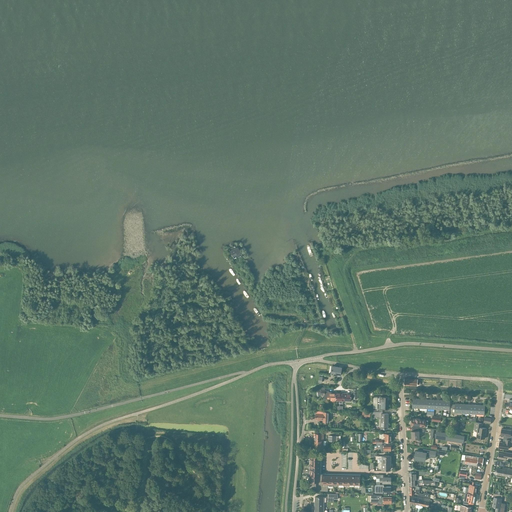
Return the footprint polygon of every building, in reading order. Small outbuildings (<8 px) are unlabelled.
[(229,249),(232,255),(240,251),(237,245),(229,249)] [(340,376),(341,374),(342,367),(332,366),(331,374),(340,376)] [(336,400),(336,392),(329,392),(329,390),(325,390),(324,390),(324,387),(318,387),(318,390),(318,395),(324,395),(324,399),(329,399),(329,398),(331,398),(331,400),(336,400)] [(388,397),(373,397),(373,407),(373,411),(382,411),(382,408),(388,408),(388,401),(387,401),(388,397)] [(434,409),(435,400),(427,399),(427,408),(434,409)] [(442,409),(443,400),(435,400),(434,409),(442,409)] [(462,413),(462,404),(455,403),(455,404),(452,404),(451,408),(455,408),(454,412),(462,413)] [(477,414),(477,405),(470,404),(469,413),(477,414)] [(329,411),(317,411),(317,412),(316,412),(315,419),(323,419),(323,421),(329,422),(329,411)] [(382,413),(382,411),(373,411),(372,411),(372,417),(380,417),(380,428),(388,429),(388,413),(382,413)] [(420,419),(420,418),(416,417),(416,418),(412,418),(411,420),(410,420),(409,422),(411,422),(411,424),(423,426),(425,426),(426,420),(420,419)] [(484,438),(486,428),(482,427),(482,423),(476,422),(474,431),(477,431),(477,437),(484,438)] [(424,432),(424,428),(412,426),(412,431),(411,431),(412,438),(419,438),(419,431),(424,432)] [(503,438),(511,439),(511,436),(510,436),(511,430),(501,428),(500,434),(504,435),(503,438)] [(463,442),(464,436),(437,431),(435,438),(463,442)] [(376,443),(382,443),(387,443),(387,442),(391,442),(391,433),(383,433),(383,441),(382,441),(383,439),(375,439),(375,440),(373,440),(373,443),(376,443)] [(511,443),(511,439),(503,438),(502,442),(499,441),(498,447),(508,449),(509,443),(511,443)] [(382,444),(382,443),(376,443),(376,447),(378,447),(378,449),(382,449),(382,451),(384,451),(384,450),(391,450),(391,444),(382,444)] [(435,457),(436,451),(436,450),(423,448),(423,452),(416,450),(414,459),(425,460),(426,456),(435,457)] [(473,456),(466,454),(465,462),(477,464),(478,459),(473,458),(473,456)] [(478,459),(477,464),(482,465),(483,457),(473,456),(473,458),(478,459)] [(497,468),(496,474),(511,476),(511,468),(503,467),(503,469),(497,468)] [(383,476),(383,475),(376,475),(376,478),(377,478),(376,482),(377,484),(380,484),(380,482),(383,482),(391,482),(391,476),(383,476)] [(476,493),(477,485),(469,484),(469,486),(468,487),(463,486),(462,491),(468,492),(476,493)] [(420,493),(419,486),(414,486),(409,486),(409,494),(415,494),(415,492),(418,492),(418,495),(429,497),(431,498),(431,495),(429,495),(429,493),(424,492),(423,494),(420,493)] [(464,501),(463,504),(468,504),(469,501),(474,502),(475,495),(467,493),(466,501),(464,500),(464,501)] [(501,511),(503,511),(505,503),(501,503),(502,494),(494,493),(492,506),(496,507),(495,511),(499,511),(501,511)] [(392,503),(392,497),(383,496),(383,495),(371,495),(371,501),(377,501),(377,505),(382,505),(382,504),(383,504),(383,503),(392,503)] [(323,511),(324,497),(315,497),(315,511),(323,511)] [(423,506),(424,498),(417,497),(416,504),(423,506)]
